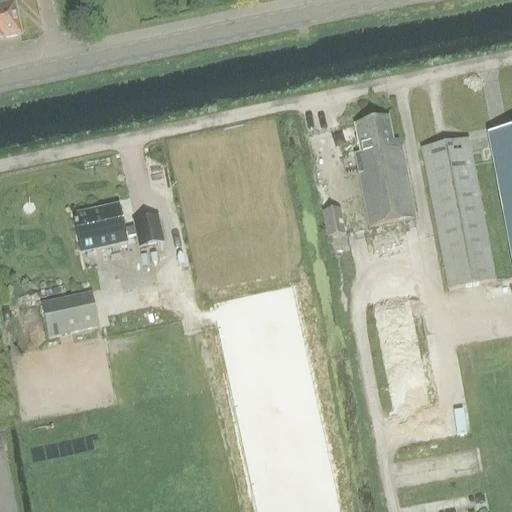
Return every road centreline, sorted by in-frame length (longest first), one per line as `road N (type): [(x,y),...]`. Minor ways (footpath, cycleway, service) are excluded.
road 1 (track): [(511,58),(0,165)]
road 2 (tertiary): [(0,80),(364,0)]
